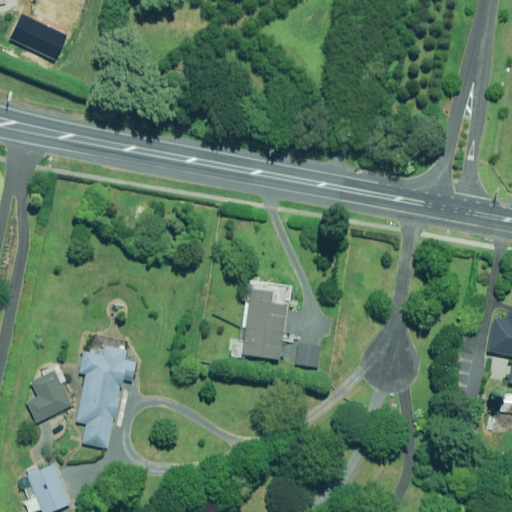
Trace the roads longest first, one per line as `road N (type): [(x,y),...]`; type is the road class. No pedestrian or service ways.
road 1 (tertiary): [(415,202),(0,124)]
road 2 (residential): [(448,208),(487,0)]
road 3 (residential): [(415,202),(389,363)]
